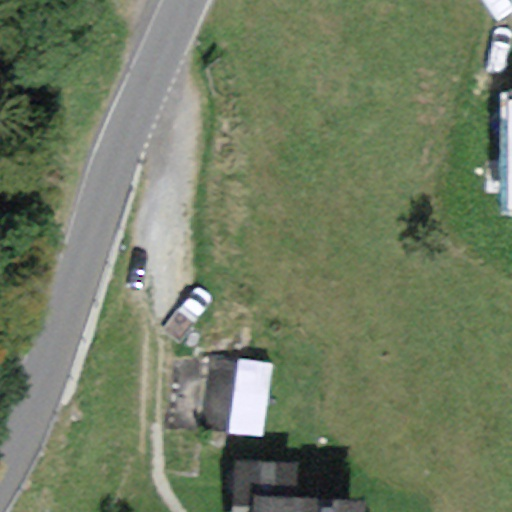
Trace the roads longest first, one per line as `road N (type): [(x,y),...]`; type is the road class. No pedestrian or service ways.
road 1 (tertiary): [(0,477),(44,381),(125,140),(183,0)]
road 2 (track): [(144,93),(169,99),(177,131),(162,287)]
